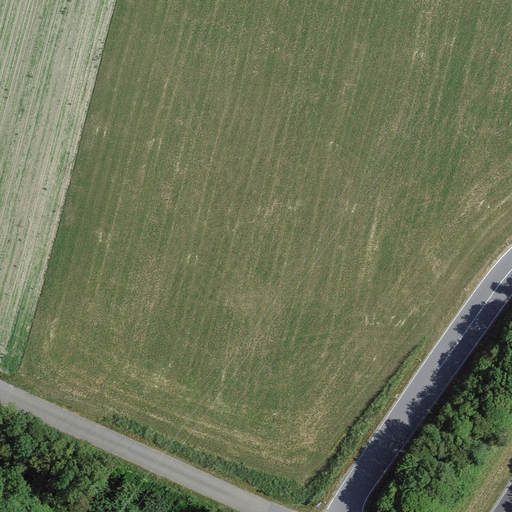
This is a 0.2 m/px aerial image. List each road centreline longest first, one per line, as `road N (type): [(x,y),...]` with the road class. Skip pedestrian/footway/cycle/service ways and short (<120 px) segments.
road 1 (unclassified): [(0,391),(267,511)]
road 2 (tertiary): [(503,279),(345,511)]
